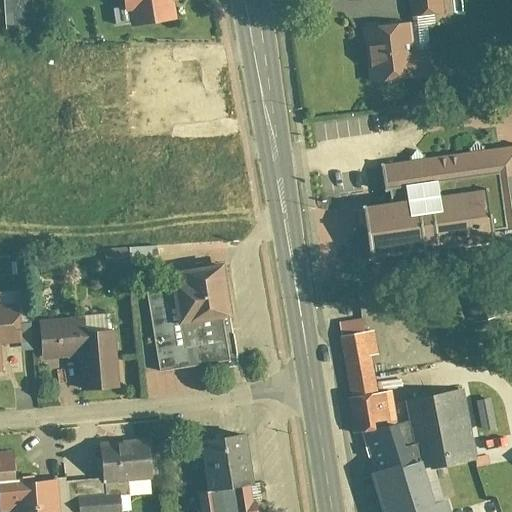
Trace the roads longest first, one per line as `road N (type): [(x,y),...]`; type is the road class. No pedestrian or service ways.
road 1 (secondary): [(312,392),(246,0)]
road 2 (residential): [(312,392),(0,424)]
road 3 (secondary): [(332,511),(312,392)]
